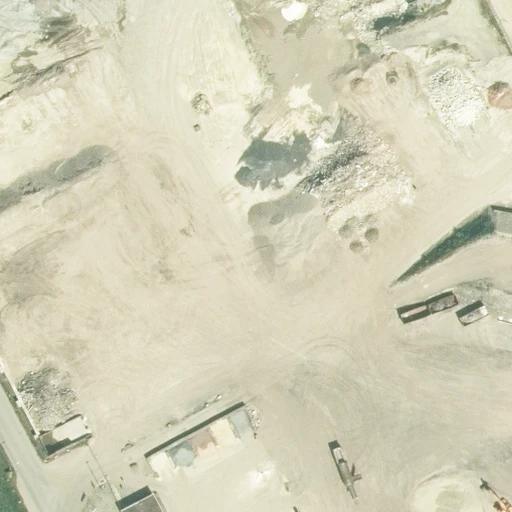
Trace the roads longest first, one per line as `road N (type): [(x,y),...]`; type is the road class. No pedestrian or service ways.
road 1 (unknown): [(280,367),(315,430),(287,476),(228,500),(190,502),(151,438)]
road 2 (unknown): [(280,367),(314,360),(429,368),(511,363)]
road 3 (unknown): [(151,438),(238,381),(280,367)]
road 4 (unknown): [(47,506),(151,438)]
